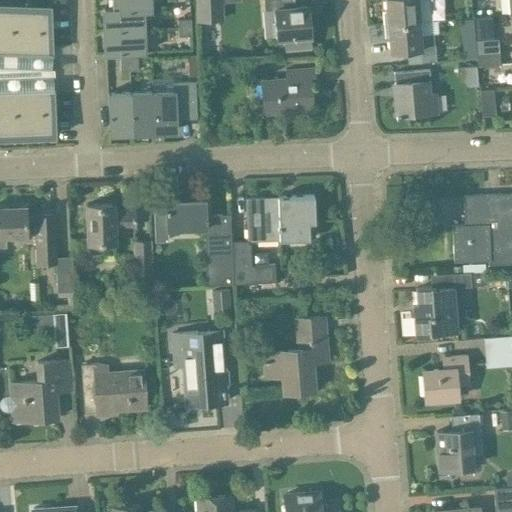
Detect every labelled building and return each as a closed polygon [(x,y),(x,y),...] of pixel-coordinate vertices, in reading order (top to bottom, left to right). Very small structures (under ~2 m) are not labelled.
[(111,0),(112,7),(112,8),(144,7),(144,8),(152,8),(151,0),(111,0)] [(223,20),(222,0),(194,0),(195,21),(223,20)] [(309,47),(309,35),(307,5),(294,6),(293,0),(263,0),(264,10),(274,9),(276,37),(289,36),(290,48),(309,47)] [(433,21),(432,8),(430,0),(386,0),(389,25),(419,22),(433,21)] [(44,53),(52,53),(50,6),(0,3),(0,51),(3,51),(10,51),(17,52),(30,52),(37,52),(44,53)] [(105,30),(145,29),(144,8),(144,7),(112,8),(112,7),(104,7),(105,30)] [(190,19),(178,19),(178,27),(191,27),(190,19)] [(419,22),(389,25),(391,51),(406,50),(408,64),(436,61),(434,34),(438,34),(437,21),(433,21),(419,22)] [(178,37),(191,37),(191,27),(178,27),(178,37)] [(145,29),(105,30),(106,53),(146,51),(145,29)] [(497,39),(475,41),(475,52),(498,51),(497,39)] [(476,67),(499,65),(498,51),(475,52),(476,67)] [(120,58),(120,71),(130,71),(129,57),(120,58)] [(138,70),(137,57),(129,57),(130,71),(138,70)] [(311,83),(314,83),(313,68),(287,70),(288,78),(262,80),(265,112),(286,110),(286,113),(314,111),(311,83)] [(401,114),(436,111),(435,93),(428,94),(427,81),(430,81),(429,69),(393,72),(396,116),(401,116),(401,114)] [(177,128),(176,118),(197,117),(196,81),(172,81),(172,89),(152,90),(154,129),(177,128)] [(0,135),(26,135),(42,134),(56,133),(54,87),(46,87),(39,87),(32,87),(18,88),(11,88),(4,89),(0,88),(0,135)] [(131,91),(133,130),(154,129),(152,90),(131,91)] [(480,91),(482,117),(495,116),(493,90),(480,91)] [(133,130),(131,91),(108,92),(110,131),(133,130)] [(511,193),(463,195),(464,224),(451,224),(453,260),(488,259),(488,264),(511,262),(511,193)] [(309,221),(315,221),(314,195),(247,197),(248,239),(309,237),(309,221)] [(167,227),(204,225),(206,285),(234,284),(232,241),(230,241),(229,221),(206,221),(205,198),(166,200),(167,227)] [(87,203),(89,241),(89,254),(116,253),(115,227),(136,226),(136,208),(114,209),(114,202),(87,203)] [(35,232),(36,254),(37,264),(50,264),(50,258),(55,257),(57,257),(55,213),(35,214),(35,215),(28,216),(26,216),(26,207),(0,207),(0,247),(6,248),(6,236),(27,235),(27,232),(35,232)] [(133,241),(134,293),(153,292),(152,240),(133,241)] [(232,241),(234,284),(275,283),(274,264),(250,265),(249,241),(232,241)] [(73,293),(72,257),(57,257),(55,257),(56,293),(73,293)] [(453,288),(471,287),(470,273),(436,275),(437,288),(431,289),(431,287),(415,288),(417,304),(412,305),(414,335),(430,334),(430,333),(456,331),(453,288)] [(485,275),(470,275),(471,286),(485,283),(485,275)] [(214,311),(230,310),(228,289),(212,291),(214,311)] [(66,313),(51,314),(53,333),(54,347),(68,346),(66,313)] [(320,362),(331,362),(328,313),(292,315),(294,346),(261,347),(263,378),(283,377),(284,393),(322,391),(320,362)] [(197,331),(172,333),(174,367),(184,366),(186,404),(225,401),(221,352),(219,329),(197,331)] [(511,356),(510,336),(483,338),(486,368),(511,365),(511,356)] [(455,385),(467,384),(465,355),(442,357),(443,369),(422,371),(425,400),(456,397),(455,385)] [(0,400),(0,402),(0,405),(1,407),(3,410),(6,410),(15,410),(15,420),(59,417),(57,388),(70,387),(68,358),(34,359),(35,381),(13,382),(14,396),(6,397),(3,398),(0,400)] [(95,363),(80,364),(84,413),(97,412),(98,416),(110,415),(110,410),(145,407),(142,370),(107,372),(106,365),(95,363)] [(509,427),(509,410),(492,411),(493,427),(509,427)] [(471,453),(481,452),(478,413),(450,415),(451,431),(435,432),(438,469),(472,466),(471,453)] [(511,486),(493,489),(495,511),(498,511),(511,510),(511,486)] [(337,511),(337,507),(319,508),(318,493),(284,496),(285,511),(337,511)] [(254,511),(255,511),(234,511),(232,511),(232,496),(197,498),(197,511),(254,511)]
